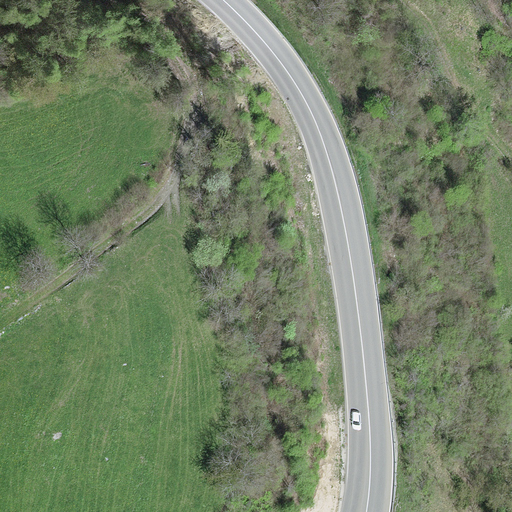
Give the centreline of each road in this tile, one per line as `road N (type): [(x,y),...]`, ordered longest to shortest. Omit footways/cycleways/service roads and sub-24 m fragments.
road 1 (secondary): [(221,0),(292,79),(332,166),(364,364),(366,511)]
road 2 (track): [(29,305),(164,197),(191,91),(116,0)]
